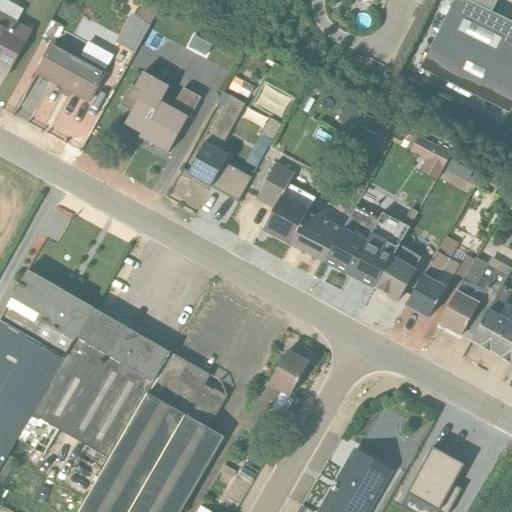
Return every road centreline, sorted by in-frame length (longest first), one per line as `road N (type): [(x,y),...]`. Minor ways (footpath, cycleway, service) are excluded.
road 1 (unclassified): [(0,142),(362,340)]
road 2 (unclassified): [(262,511),(362,340)]
road 3 (unclassified): [(362,340),(511,422)]
